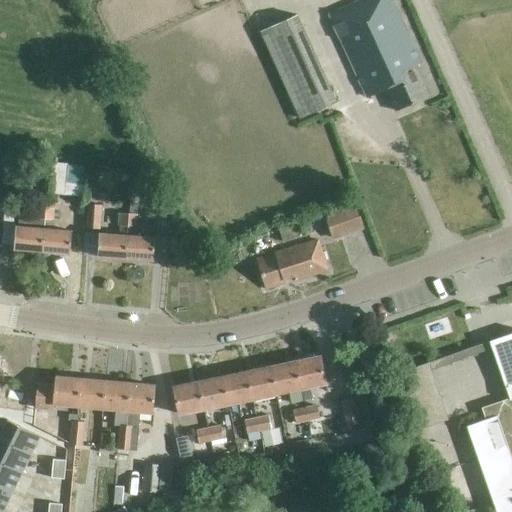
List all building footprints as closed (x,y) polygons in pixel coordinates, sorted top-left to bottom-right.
[(390,0),(363,0),(328,16),(365,96),(384,87),(395,110),(428,95),(413,63),(418,61),(390,0)] [(296,15),(259,32),(299,119),(336,102),(296,15)] [(76,169),(94,171),(96,158),(78,156),(76,169)] [(147,197),(161,197),(160,171),(146,171),(147,197)] [(172,196),(172,218),(190,218),(190,196),(172,196)] [(154,217),(156,206),(140,203),(137,214),(154,217)] [(102,205),(98,205),(87,204),(86,228),(100,229),(102,205)] [(156,229),(171,229),(171,205),(157,204),(156,229)] [(333,241),(363,230),(355,205),(324,215),(333,241)] [(12,249),(41,252),(45,208),(37,207),(36,214),(29,214),(18,214),(17,227),(14,226),(12,249)] [(52,230),(52,223),(52,220),(53,220),(55,208),(45,208),(41,252),(69,255),(71,232),(52,230)] [(120,225),(120,235),(99,234),(97,256),(125,258),(128,214),(120,214),(119,225),(120,225)] [(142,237),(143,227),(137,226),(138,215),(128,214),(125,258),(153,260),(155,238),(142,237)] [(284,243),(293,240),(299,238),(296,225),(288,227),(279,230),(284,243)] [(275,254),(256,260),(265,289),(284,283),(283,280),(294,277),(295,281),(326,271),(317,241),(275,254)] [(467,427),(496,511),(511,511),(511,333),(489,342),(509,399),(481,408),(485,421),(467,427)] [(320,357),(295,362),(300,390),(301,390),(325,385),(320,357)] [(271,367),(276,395),(289,392),(291,402),(303,400),(301,390),(300,390),(295,362),(271,367)] [(271,367),(247,372),(252,400),(276,395),(271,367)] [(247,372),(222,377),(228,404),(252,400),(247,372)] [(54,410),(54,405),(78,407),(80,379),(55,377),(54,385),(37,383),(35,408),(54,410)] [(222,377),(198,382),(204,409),(228,404),(222,377)] [(78,407),(103,409),(105,381),(80,379),(78,407)] [(114,426),(119,426),(117,450),(124,450),(130,383),(105,381),(103,409),(116,410),(114,426)] [(174,387),(179,414),(204,409),(198,382),(174,387)] [(136,451),(139,412),(153,413),(155,385),(130,383),(124,450),(130,451),(136,451)] [(341,401),(347,426),(361,423),(355,397),(341,401)] [(317,405),(305,407),(308,422),(320,419),(317,405)] [(308,422),(305,407),(293,410),(296,424),(299,424),(308,422)] [(101,440),(100,412),(87,413),(88,441),(101,440)] [(70,433),(84,434),(85,422),(77,422),(78,415),(69,414),(68,420),(72,420),(72,421),(71,421),(70,433)] [(269,415),(256,418),(259,432),(272,429),(269,415)] [(256,418),(244,420),(247,434),(259,432),(256,418)] [(220,425),(208,428),(211,442),(223,439),(220,425)] [(4,427),(0,435),(0,446),(29,462),(38,444),(4,427)] [(214,454),(211,442),(208,428),(196,431),(199,444),(192,445),(195,457),(214,454)] [(84,434),(70,433),(70,446),(83,447),(84,434)] [(0,446),(0,469),(20,480),(29,462),(0,446)] [(51,469),(64,470),(65,461),(52,460),(51,469)] [(159,493),(160,491),(158,491),(161,466),(144,464),(142,492),(159,493)] [(158,491),(160,491),(171,492),(173,467),(161,466),(158,491)] [(0,469),(0,491),(11,497),(20,480),(0,469)] [(64,479),(64,470),(51,469),(51,478),(64,479)] [(115,487),(113,506),(122,507),(124,487),(115,487)] [(0,491),(0,511),(3,511),(11,497),(0,491)] [(49,503),(47,511),(60,511),(62,504),(49,503)]
